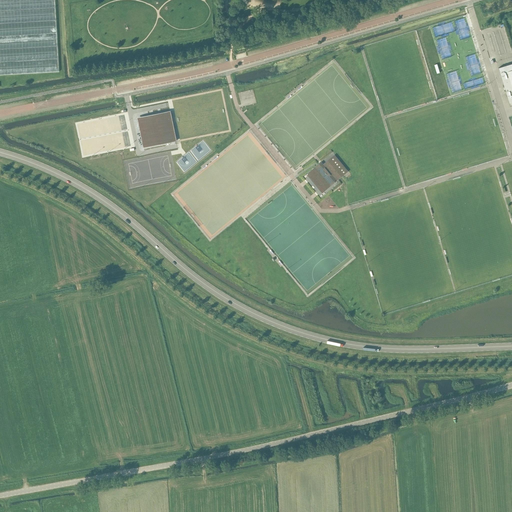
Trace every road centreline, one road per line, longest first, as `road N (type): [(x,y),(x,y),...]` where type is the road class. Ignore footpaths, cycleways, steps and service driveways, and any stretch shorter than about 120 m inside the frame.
road 1 (primary): [(0,152),(96,195),(215,293),(285,327),(368,348),(511,347)]
road 2 (unclassified): [(0,495),(266,447),(511,386)]
road 3 (unclassified): [(451,0),(225,65),(0,113)]
